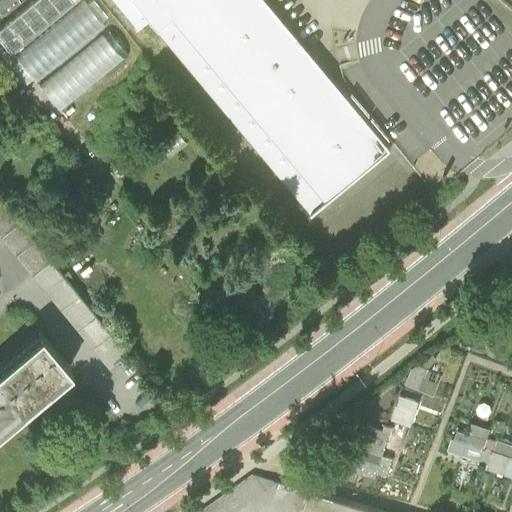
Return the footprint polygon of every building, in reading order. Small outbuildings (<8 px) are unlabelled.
[(0,0),(0,34),(63,111),(132,55),(86,0),(0,0)] [(275,0),(126,0),(309,223),(397,145),(275,0)] [(128,355),(0,199),(0,230),(113,368),(128,355)] [(0,430),(71,370),(39,332),(0,365),(0,430)] [(404,390),(396,415),(418,422),(426,396),(404,390)] [(476,419),(474,429),(458,426),(454,448),(488,454),(493,422),(476,419)] [(511,472),(511,438),(500,435),(491,466),(511,472)] [(229,511),(277,479),(251,472),(194,511),(229,511)] [(391,511),(310,488),(302,511),(391,511)]
